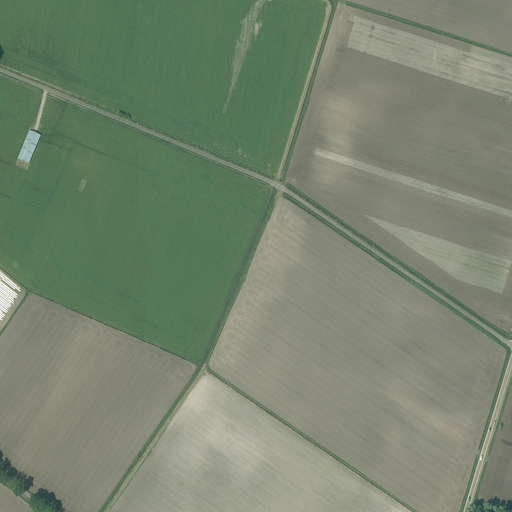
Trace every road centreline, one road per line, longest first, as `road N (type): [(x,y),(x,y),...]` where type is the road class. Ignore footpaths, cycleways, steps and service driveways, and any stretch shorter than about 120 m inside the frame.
road 1 (unclassified): [(511,346),(273,183),(0,69)]
road 2 (unclassified): [(467,511),(511,357)]
